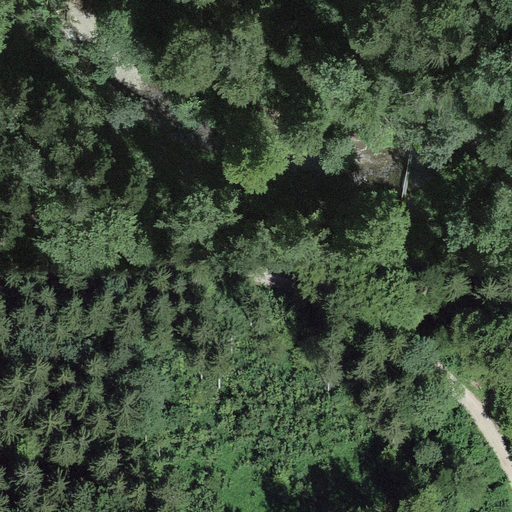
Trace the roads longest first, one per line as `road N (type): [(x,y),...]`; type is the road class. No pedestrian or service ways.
road 1 (track): [(0,219),(223,260),(338,307),(436,366),(464,393),(511,468)]
road 2 (track): [(500,446),(502,368),(392,233),(376,197)]
